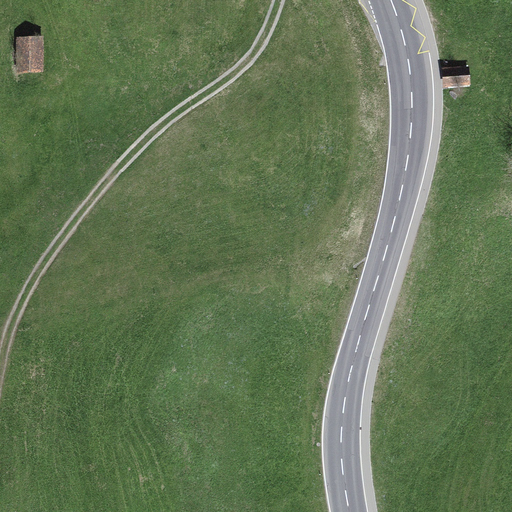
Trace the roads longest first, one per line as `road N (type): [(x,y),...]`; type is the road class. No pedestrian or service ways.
road 1 (tertiary): [(390,0),(407,49),(412,125),(346,391),(342,473),(350,511)]
road 2 (track): [(0,395),(15,315),(114,177),(193,110),(266,32),(273,0)]
